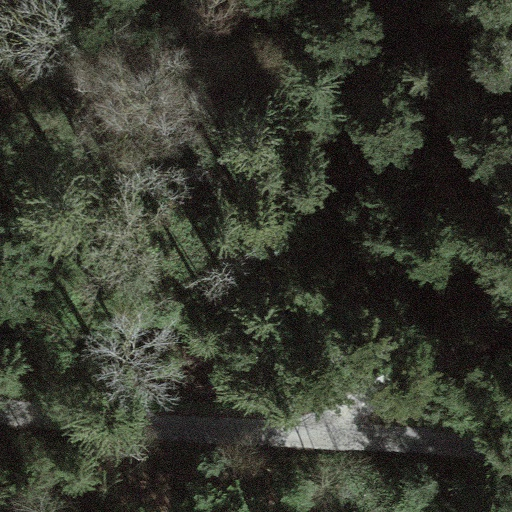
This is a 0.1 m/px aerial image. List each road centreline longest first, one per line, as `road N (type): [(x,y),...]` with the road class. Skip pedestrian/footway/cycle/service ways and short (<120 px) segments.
road 1 (track): [(511,450),(454,436),(0,405)]
road 2 (track): [(511,322),(334,427)]
